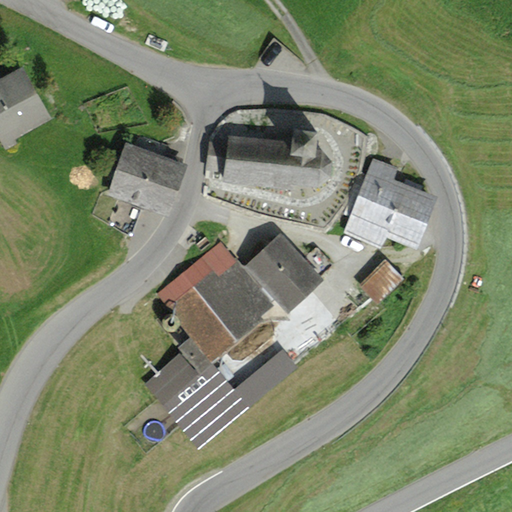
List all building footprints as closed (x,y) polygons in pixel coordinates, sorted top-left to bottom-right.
[(0,139),(5,149),(17,143),(14,138),(51,118),(23,65),(0,77),(0,139)] [(293,143),(229,136),(229,143),(211,141),(209,154),(208,167),(226,169),(225,180),(293,187),(294,183),(317,186),(331,177),(333,161),(321,149),(316,148),(318,130),(295,128),(293,143)] [(189,163),(126,141),(108,194),(110,195),(141,206),(171,216),(189,163)] [(399,166),(373,156),(343,233),(381,248),(386,235),(417,247),(437,195),(394,179),(399,166)] [(131,234),(141,206),(110,195),(100,224),(131,234)] [(280,230),(244,264),(287,311),(323,278),(320,275),(333,263),(316,245),(304,256),(280,230)] [(221,240),(157,293),(193,336),(179,347),(199,371),(263,318),(261,315),(274,305),(221,240)] [(404,278),(385,259),(359,285),(378,304),(404,278)] [(176,317),(174,315),(172,314),(170,314),(168,315),(166,316),(164,318),(163,320),(163,322),(163,324),(165,327),(167,328),(169,329),(172,329),(174,328),(176,326),(177,324),(178,321),(177,319),(176,317)] [(283,349),(229,393),(244,410),(297,366),(283,349)] [(197,374),(179,353),(145,384),(163,404),(197,374)]
